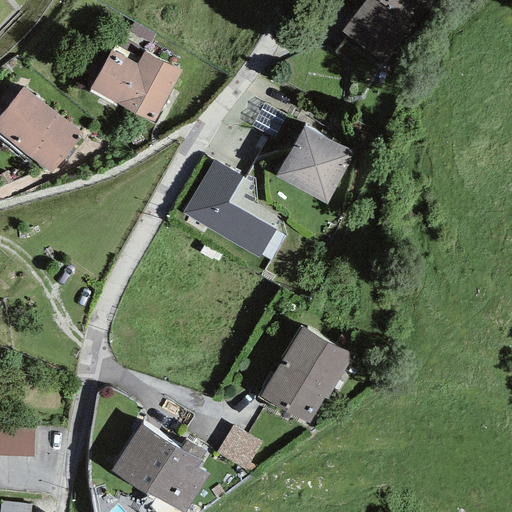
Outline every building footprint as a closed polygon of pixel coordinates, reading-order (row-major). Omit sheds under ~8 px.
[(366,0),(342,30),(385,64),(436,0),(366,0)] [(153,123),(181,71),(144,51),(136,65),(111,51),(91,89),(153,123)] [(0,115),(0,133),(51,172),(82,133),(22,87),(0,115)] [(326,204),(354,153),(303,126),(276,177),(326,204)] [(243,177),(213,160),(182,213),(259,258),(275,230),(228,203),(243,177)] [(352,356),(301,327),(259,397),(307,425),(323,398),(326,400),(352,356)] [(262,442),(232,424),(216,452),(245,470),(262,442)] [(140,425),(111,471),(176,511),(186,511),(209,475),(197,467),(205,453),(186,441),(180,450),(140,425)] [(0,456),(35,458),(36,429),(0,427),(0,456)] [(30,511),(31,503),(1,500),(0,507),(0,511),(30,511)]
